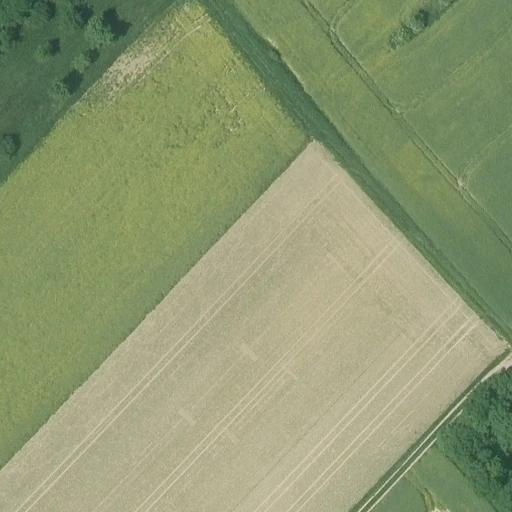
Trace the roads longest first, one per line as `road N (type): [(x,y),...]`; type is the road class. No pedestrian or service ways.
road 1 (track): [(218,0),(511,333)]
road 2 (track): [(392,511),(511,386)]
